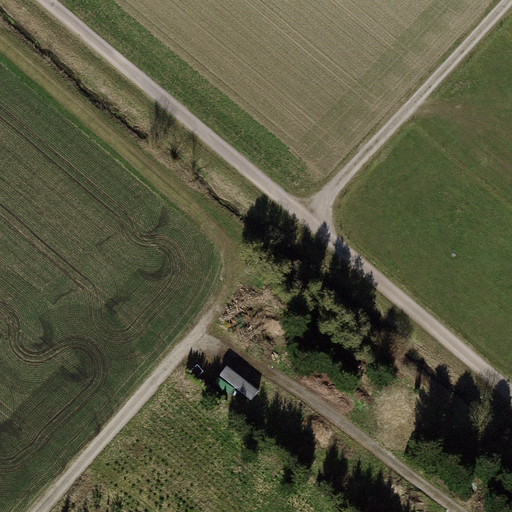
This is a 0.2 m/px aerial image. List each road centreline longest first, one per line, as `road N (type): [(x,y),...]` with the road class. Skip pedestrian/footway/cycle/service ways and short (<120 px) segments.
road 1 (track): [(0,37),(221,232),(233,282),(38,511)]
road 2 (track): [(511,384),(55,0)]
road 3 (track): [(203,319),(461,511)]
road 4 (track): [(511,0),(308,216)]
